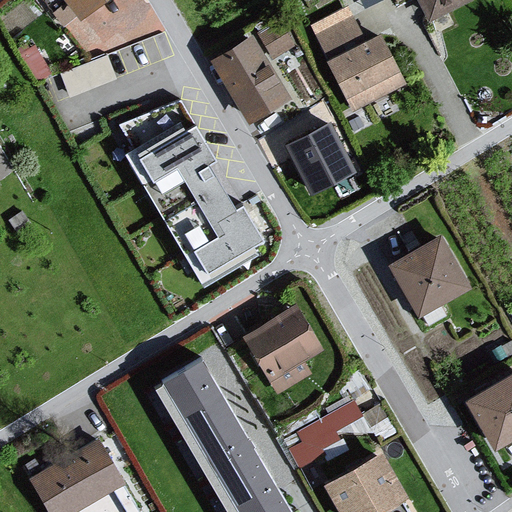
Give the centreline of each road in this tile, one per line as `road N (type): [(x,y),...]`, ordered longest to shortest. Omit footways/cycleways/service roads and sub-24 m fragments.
road 1 (residential): [(307,252),(0,440)]
road 2 (residential): [(307,252),(467,511)]
road 3 (residential): [(160,0),(307,252)]
road 4 (residential): [(511,131),(307,252)]
